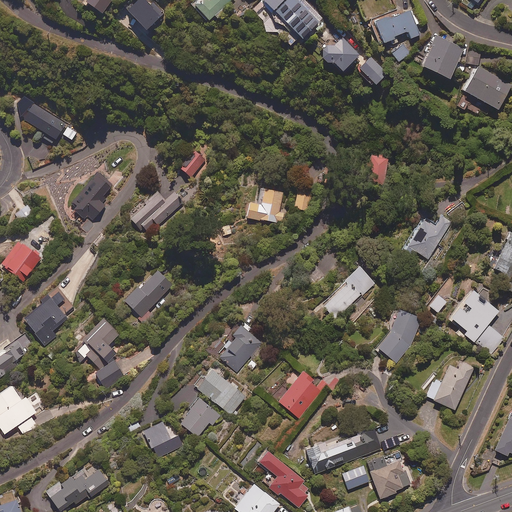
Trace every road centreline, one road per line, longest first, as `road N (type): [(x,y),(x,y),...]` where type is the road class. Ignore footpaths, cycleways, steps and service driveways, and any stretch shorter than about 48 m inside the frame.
road 1 (residential): [(13,0),(55,28),(300,116),(333,153),(338,175),(326,212)]
road 2 (unknown): [(450,461),(241,278)]
road 3 (residential): [(0,477),(93,424),(197,312)]
road 4 (residential): [(326,212),(404,188),(471,180),(511,156)]
road 5 (residential): [(454,511),(453,483),(511,349)]
road 6 (residential): [(326,212),(197,312)]
